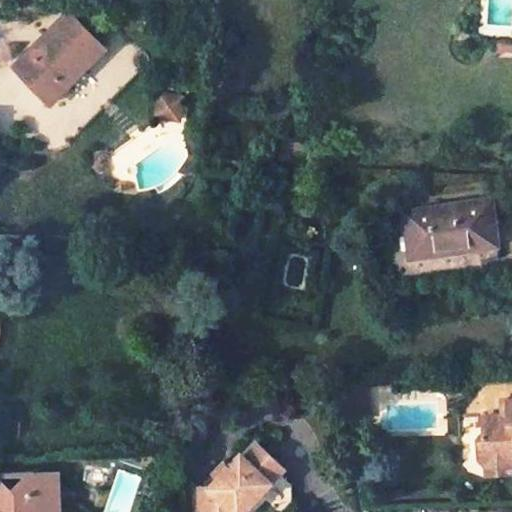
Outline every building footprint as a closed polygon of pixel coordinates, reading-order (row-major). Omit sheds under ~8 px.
[(108,49),(71,13),(17,68),(54,104),(108,49)] [(185,96),(160,92),(156,118),(181,121),(185,96)] [(419,229),(408,231),(411,257),(497,244),(491,200),(417,211),(419,229)] [(405,213),(408,231),(419,229),(417,211),(405,213)] [(350,422),(370,420),(366,386),(346,388),(350,422)] [(511,399),(501,400),(502,415),(483,416),(484,432),(478,439),(479,459),(487,466),(510,464),(511,462),(511,399)] [(203,489),(193,490),(193,511),(237,511),(257,493),(276,510),(288,499),(290,482),(278,471),(283,466),(256,439),(242,454),(239,452),(203,489)] [(510,464),(487,466),(487,476),(511,474),(510,464)] [(0,501),(26,473),(0,474),(0,501)] [(58,507),(57,473),(26,473),(0,501),(0,511),(36,511),(41,507),(58,507)]
